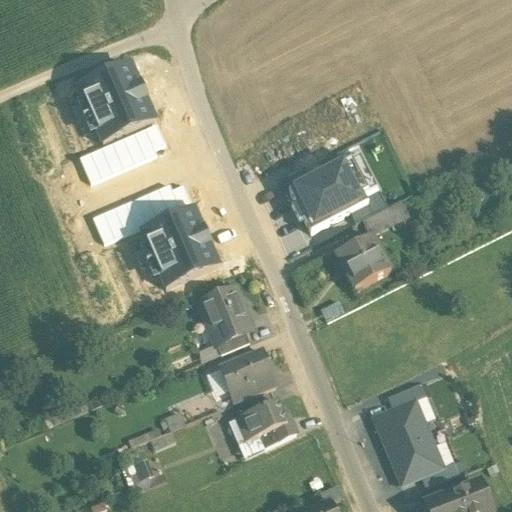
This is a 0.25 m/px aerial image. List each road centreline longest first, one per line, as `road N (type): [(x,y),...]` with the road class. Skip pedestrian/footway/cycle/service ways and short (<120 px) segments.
road 1 (residential): [(371,511),(243,206)]
road 2 (track): [(208,0),(0,98)]
road 3 (unclassified): [(243,206),(187,64),(172,0)]
